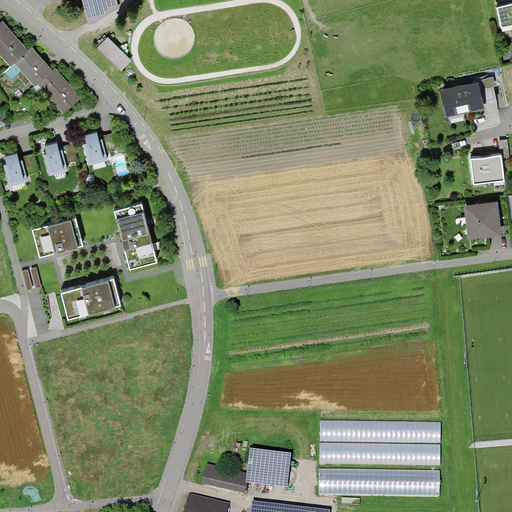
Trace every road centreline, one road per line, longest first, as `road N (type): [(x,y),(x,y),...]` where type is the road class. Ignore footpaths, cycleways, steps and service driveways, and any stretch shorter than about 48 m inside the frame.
road 1 (residential): [(203,293),(511,253)]
road 2 (track): [(152,0),(157,15),(143,24),(134,47),(147,72),(167,80),(277,65),(297,45),(298,27),(274,0)]
road 3 (residential): [(0,306),(19,320),(65,505)]
road 4 (tertiary): [(203,293),(203,359),(163,497)]
road 5 (tertiary): [(121,107),(173,182),(203,293)]
road 6 (tertiary): [(6,0),(121,107)]
road 7 (residential): [(121,107),(0,138)]
